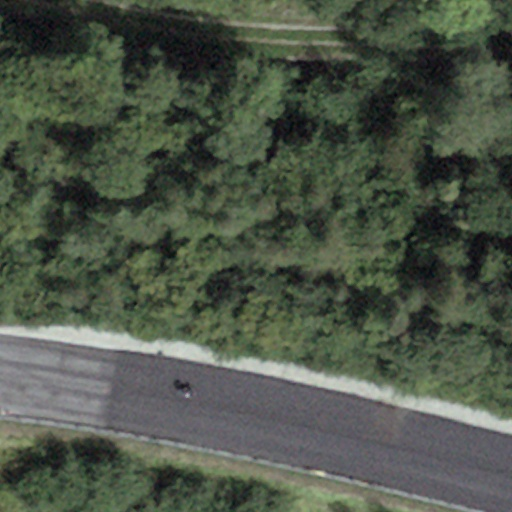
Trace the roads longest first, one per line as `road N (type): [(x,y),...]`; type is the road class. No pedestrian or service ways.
road 1 (primary): [(0,373),(184,400),(511,476)]
road 2 (track): [(52,0),(340,53),(511,44)]
